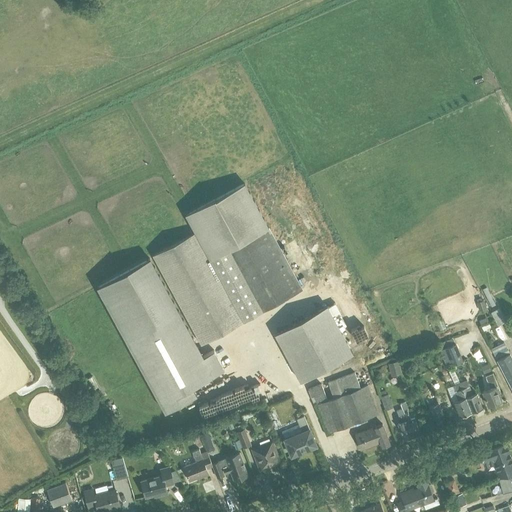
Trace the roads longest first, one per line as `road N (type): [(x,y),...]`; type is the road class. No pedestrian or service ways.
road 1 (unknown): [(344,482),(299,390),(245,334),(319,293)]
road 2 (tertiary): [(265,511),(511,418)]
